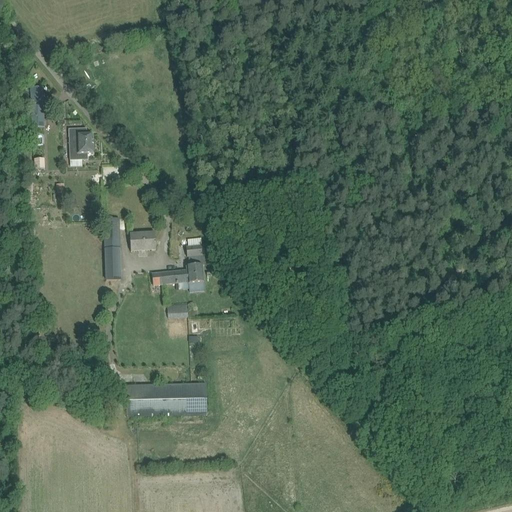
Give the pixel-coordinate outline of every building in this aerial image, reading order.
[(44,118),(43,89),(31,89),(32,119),(44,118)] [(34,171),(46,170),(45,128),(33,128),(34,171)] [(69,162),(87,161),(87,155),(94,155),(93,136),(87,136),(87,130),(68,130),(69,162)] [(131,253),(156,251),(155,233),(130,235),(131,253)] [(187,272),(154,275),(155,286),(176,284),(176,285),(187,284),(187,285),(204,284),(204,283),(205,283),(203,267),(205,266),(204,256),(205,256),(204,247),(202,247),(201,240),(188,241),(189,248),(186,249),(187,258),(188,258),(189,267),(186,268),(187,272)] [(104,249),(105,281),(106,281),(117,281),(121,281),(120,249),(104,249)] [(168,319),(188,318),(187,305),(168,307),(168,319)] [(206,385),(126,387),(126,418),(207,417),(206,385)]
